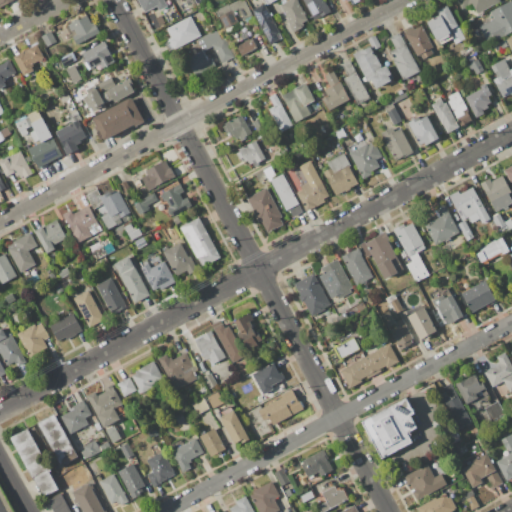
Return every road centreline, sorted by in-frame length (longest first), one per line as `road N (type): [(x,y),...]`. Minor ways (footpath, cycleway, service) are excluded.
road 1 (residential): [(0,410),(511,131)]
road 2 (residential): [(112,0),(388,511)]
road 3 (residential): [(0,219),(403,0)]
road 4 (residential): [(160,511),(511,320)]
